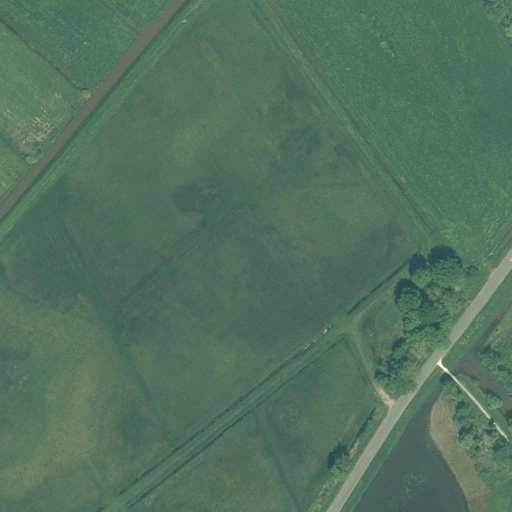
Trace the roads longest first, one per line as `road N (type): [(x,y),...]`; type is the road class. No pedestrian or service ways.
road 1 (track): [(255,0),(428,243),(428,256),(354,328),(396,412)]
road 2 (unclassified): [(332,511),(408,393),(511,258)]
road 3 (track): [(87,138),(204,0)]
